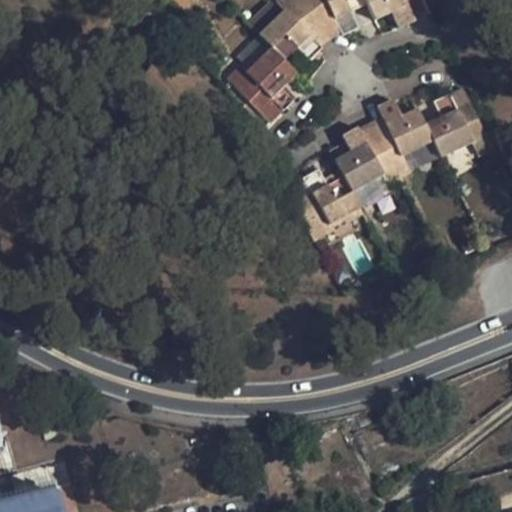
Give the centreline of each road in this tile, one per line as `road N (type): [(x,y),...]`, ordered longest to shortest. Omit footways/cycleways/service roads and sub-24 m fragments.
road 1 (tertiary): [(511,326),(354,385),(221,400),(119,381),(0,323)]
road 2 (track): [(511,411),(392,511)]
